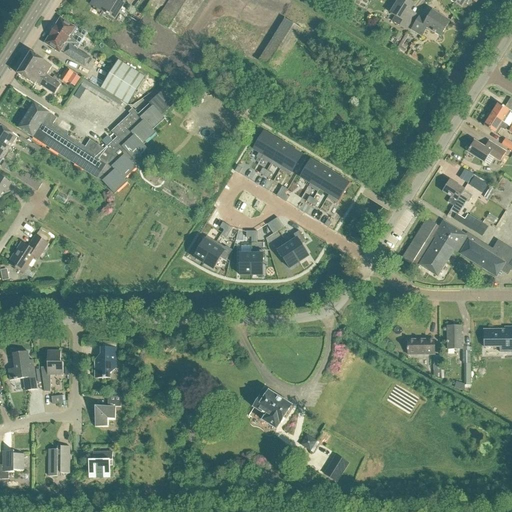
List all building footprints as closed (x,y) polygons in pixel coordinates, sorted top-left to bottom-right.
[(118,0),(103,0),(102,3),(96,0),(93,0),(90,5),(114,20),(125,4),(118,0)] [(179,4),(185,8),(190,0),(169,0),(170,1),(167,6),(175,11),(179,4)] [(405,31),(413,20),(407,16),(413,5),(404,0),(399,0),(390,15),(395,18),(392,23),(405,31)] [(449,0),(449,1),(461,9),(466,0),(469,0),(475,3),(477,0),(449,0)] [(449,23),(432,12),(427,21),(420,17),(411,31),(421,37),(426,30),(440,38),(449,23)] [(74,27),(60,19),(49,37),(49,38),(47,38),(45,41),(46,42),(45,44),(60,53),(61,51),(65,54),(64,54),(85,67),(91,58),(78,50),(89,32),(76,24),(74,27)] [(395,32),(392,37),(399,42),(402,37),(395,32)] [(61,85),(47,76),(52,67),(31,53),(17,74),(35,86),(37,84),(55,95),(61,85)] [(119,62),(101,90),(128,107),(146,79),(119,62)] [(59,80),(66,84),(73,74),(66,69),(59,80)] [(162,116),(173,105),(163,93),(138,116),(134,112),(112,133),(118,139),(104,151),(90,142),(86,149),(67,137),(68,135),(53,125),(57,119),(34,104),(19,129),(61,156),(86,172),(97,179),(98,179),(104,183),(114,194),(126,183),(124,180),(136,169),(130,163),(146,149),(143,145),(155,134),(152,131),(165,119),(162,116)] [(497,105),(490,116),(502,123),(508,127),(511,128),(511,125),(511,123),(511,124),(511,123),(511,105),(508,103),(504,109),(497,105)] [(115,109),(109,113),(112,117),(101,124),(105,130),(122,119),(115,109)] [(490,116),(483,127),(497,135),(501,129),(505,131),(506,130),(508,127),(502,123),(490,116)] [(0,163),(17,136),(0,125),(0,163)] [(264,133),(254,150),(259,153),(256,158),(261,161),(261,159),(263,156),(273,139),(274,139),(264,133)] [(263,156),(261,159),(271,165),(273,162),(283,145),(273,139),(263,156)] [(511,143),(505,139),(502,146),(511,152),(511,151),(511,143)] [(484,149),(474,142),(471,148),(470,147),(469,150),(467,153),(484,164),(489,156),(500,163),(506,154),(488,142),(484,149)] [(273,162),(271,165),(280,170),(282,167),(292,151),(292,150),(283,145),(273,162)] [(282,167),(280,170),(290,176),(292,173),(302,156),(292,151),(282,167)] [(311,162),(300,178),(310,184),(320,167),(311,162)] [(237,166),(234,171),(239,174),(242,169),(237,166)] [(310,184),(308,187),(318,193),(319,190),(330,173),(320,167),(310,184)] [(330,173),(319,190),(329,195),(339,179),(330,173)] [(487,184),(480,180),(473,175),(467,184),(481,193),(487,184)] [(11,184),(0,176),(0,195),(3,191),(5,192),(11,184)] [(39,191),(43,184),(32,177),(28,184),(39,191)] [(329,195),(327,199),(337,204),(349,185),(339,179),(329,195)] [(468,203),(472,196),(464,191),(464,190),(450,181),(443,192),(451,198),(447,203),(453,207),(460,197),(468,203)] [(282,187),(276,197),(281,200),(285,195),(287,190),(282,187)] [(482,237),(488,227),(460,210),(461,209),(455,205),(451,212),(456,215),(453,219),(482,237)] [(277,218),(272,222),(278,231),(284,228),(277,218)] [(440,228),(427,219),(402,259),(418,269),(420,266),(438,277),(454,251),(457,253),(457,252),(461,254),(460,255),(497,278),(501,271),(508,276),(511,271),(511,249),(498,241),(493,250),(468,234),(466,236),(444,222),(440,228)] [(272,222),(267,225),(273,235),(278,231),(272,222)] [(224,230),(221,235),(226,238),(232,229),(227,225),(224,230)] [(295,236),(286,243),(287,245),(299,263),(309,257),(308,257),(302,246),(307,243),(306,242),(300,232),(295,236)] [(38,260),(48,244),(36,236),(28,248),(22,244),(8,265),(24,274),(34,258),(38,260)] [(194,258),(203,264),(204,264),(214,246),(216,243),(206,237),(205,240),(194,258)] [(204,264),(203,264),(213,270),(220,259),(225,262),(232,252),(226,248),(226,249),(216,243),(214,246),(204,264)] [(286,243),(276,249),(278,252),(289,269),(299,263),(287,245),(286,243)] [(251,276),(263,276),(263,255),(263,252),(251,252),(251,255),(251,276)] [(240,255),(240,276),(244,276),(251,276),(251,255),(244,255),(240,255)] [(9,279),(7,268),(1,270),(3,281),(9,279)] [(461,336),(461,327),(447,327),(447,351),(463,350),(463,336),(461,336)] [(511,328),(505,328),(505,331),(483,331),(483,348),(499,348),(499,351),(511,351),(511,328)] [(408,356),(434,355),(434,341),(407,342),(408,356)] [(110,379),(110,374),(116,369),(116,349),(101,349),(101,356),(97,359),(97,368),(95,368),(95,379),(110,379)] [(29,362),(28,352),(13,355),(15,369),(9,370),(10,382),(26,379),(28,392),(37,390),(33,361),(29,362)] [(63,376),(63,364),(61,364),(61,352),(49,352),(48,354),(48,368),(41,368),(45,393),(51,393),(51,376),(63,376)] [(463,365),(471,365),(471,352),(463,352),(463,365)] [(276,431),(291,407),(264,390),(258,400),(259,400),(254,409),(265,417),(262,422),(276,431)] [(63,395),(52,397),(53,405),(64,403),(63,395)] [(121,408),(121,403),(121,397),(119,397),(108,397),(108,407),(95,407),(95,428),(108,428),(108,421),(115,421),(116,408),(121,408)] [(311,452),(318,442),(308,435),(301,445),(311,452)] [(70,474),(70,447),(61,447),(61,450),(49,450),(49,477),(61,477),(61,474),(70,474)] [(14,455),(14,452),(3,452),(3,466),(0,465),(0,480),(9,480),(9,473),(14,473),(14,471),(24,471),(24,455),(14,455)] [(89,479),(110,478),(110,466),(113,466),(112,453),(93,453),(93,466),(89,466),(89,479)] [(338,483),(350,464),(337,456),(325,475),(338,483)]
